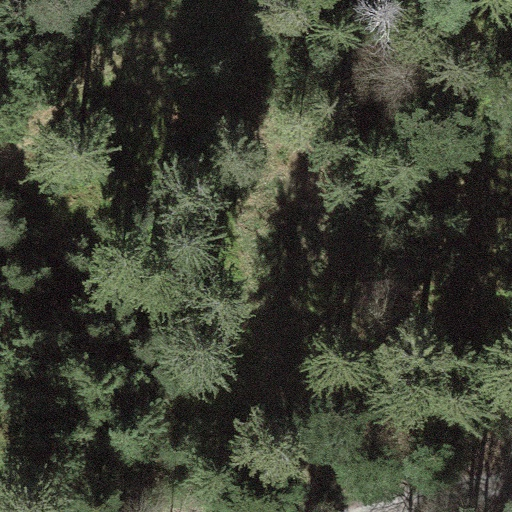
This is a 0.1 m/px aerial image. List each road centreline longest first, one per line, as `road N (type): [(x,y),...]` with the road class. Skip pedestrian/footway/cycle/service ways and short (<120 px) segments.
road 1 (track): [(255,0),(238,102),(268,355),(325,511)]
road 2 (track): [(0,154),(253,0)]
